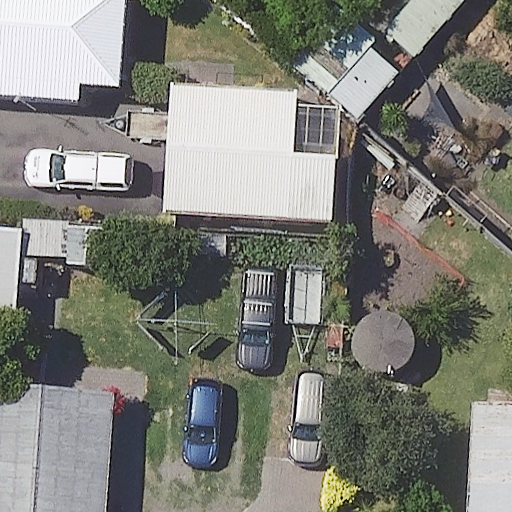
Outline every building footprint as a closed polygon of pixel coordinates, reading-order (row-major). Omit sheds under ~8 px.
[(0,0),(0,93),(68,99),(69,83),(107,86),(113,0),(0,0)] [(463,6),(456,0),(392,0),(372,22),(348,0),(339,0),(285,59),(355,123),(463,6)] [(288,96),(165,87),(155,213),(278,223),(288,96)] [(0,321),(9,321),(9,266),(71,266),(71,217),(0,217),(0,321)] [(0,511),(98,511),(107,394),(0,386),(0,511)] [(511,511),(511,407),(463,404),(456,511),(511,511)]
